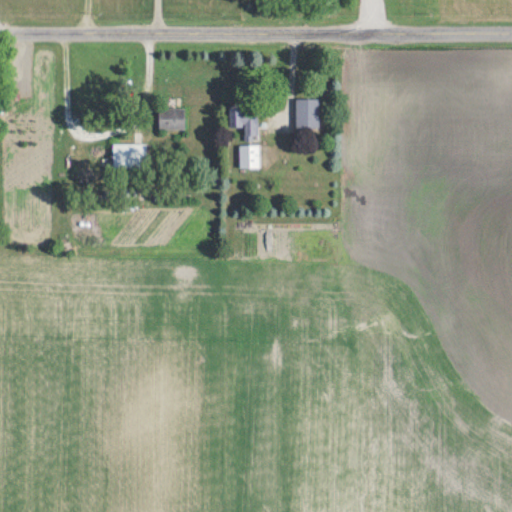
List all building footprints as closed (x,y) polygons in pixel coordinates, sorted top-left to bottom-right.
[(319,98),(296,99),(296,128),(319,127),(319,98)] [(184,129),(184,109),(159,109),(159,128),(184,129)] [(231,126),(244,126),(244,135),(257,136),(258,113),(231,112),(231,126)] [(145,143),(113,143),(113,167),(146,166),(145,143)] [(239,167),(258,167),(258,145),(239,145),(239,167)]
